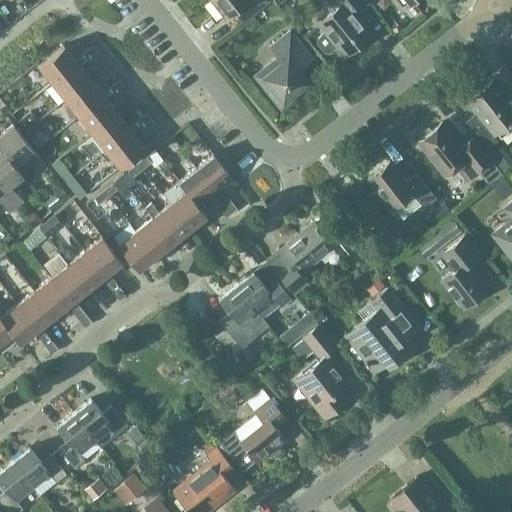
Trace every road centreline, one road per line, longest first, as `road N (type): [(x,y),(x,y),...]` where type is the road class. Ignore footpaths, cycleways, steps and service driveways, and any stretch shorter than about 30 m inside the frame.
road 1 (residential): [(0,430),(117,325),(283,204),(280,169)]
road 2 (residential): [(296,511),(511,343)]
road 3 (residential): [(280,169),(492,2)]
road 4 (residential): [(280,169),(145,0)]
